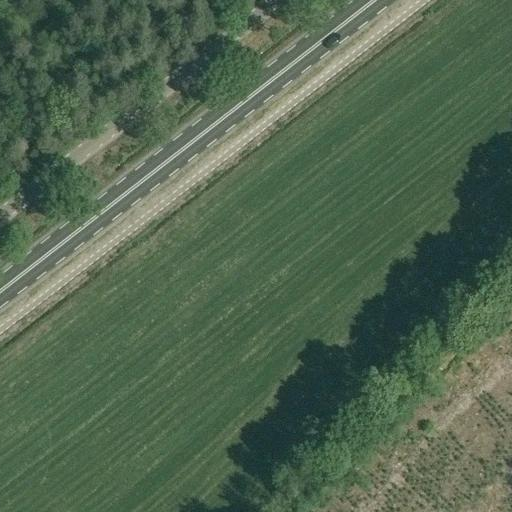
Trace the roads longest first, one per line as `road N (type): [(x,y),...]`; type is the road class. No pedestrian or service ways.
road 1 (primary): [(0,295),(378,0)]
road 2 (unclassified): [(0,217),(277,0)]
